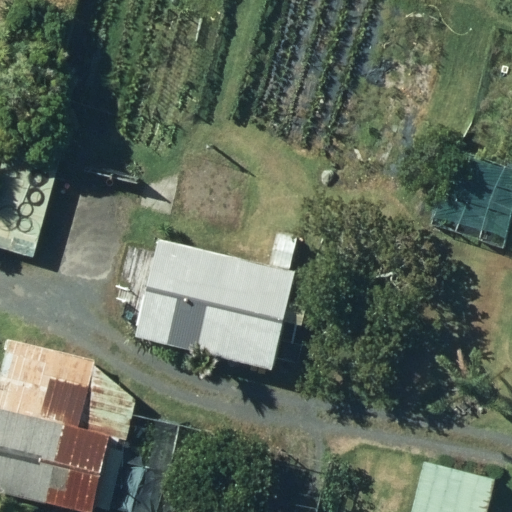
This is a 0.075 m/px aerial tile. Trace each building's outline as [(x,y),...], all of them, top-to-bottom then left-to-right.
[(498,82),(511,84),(511,38),(507,38),(498,82)] [(0,207),(0,237),(38,247),(64,144),(17,133),(0,207)] [(441,217),(511,239),(511,235),(511,159),(463,145),(441,217)] [(176,216),(239,230),(253,164),(192,149),(176,216)] [(151,331),(288,362),(311,265),(175,232),(151,331)] [(21,342),(0,431),(0,481),(100,504),(118,428),(134,431),(143,393),(109,364),(109,362),(21,342)] [(130,506),(154,511),(328,511),(341,461),(150,416),(130,506)] [(423,511),(496,511),(506,477),(437,460),(423,511)]
